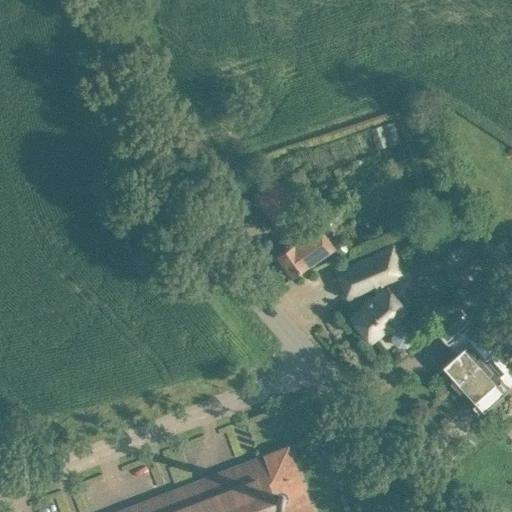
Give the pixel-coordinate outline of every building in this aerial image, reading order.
[(255,194),(282,232),(304,216),(277,179),(255,194)] [(408,197),(414,216),(424,213),(419,194),(408,197)] [(316,229),(275,257),(289,277),(315,259),(330,249),(316,229)] [(338,272),(348,296),(390,278),(380,254),(338,272)] [(393,330),(392,339),(398,346),(407,346),(414,340),(414,332),(408,325),(400,324),(397,322),(399,320),(396,317),(406,308),(388,287),(353,317),(371,339),(386,326),(389,329),(390,327),(393,330)] [(438,370),(455,388),(485,361),(469,342),(479,334),(471,325),(474,322),(461,307),(436,330),(457,353),(438,370)] [(485,361),(455,388),(479,415),(511,384),(511,370),(510,369),(501,378),(485,361)] [(231,487),(202,498),(207,511),(230,511),(264,499),(269,511),(313,511),(288,446),(255,459),(256,460),(254,460),(255,463),(248,466),(247,464),(225,473),(231,487)] [(196,484),(165,496),(171,511),(207,511),(202,498),(201,498),(196,484)] [(171,511),(165,496),(122,511),(171,511)] [(230,511),(269,511),(264,499),(230,511)]
